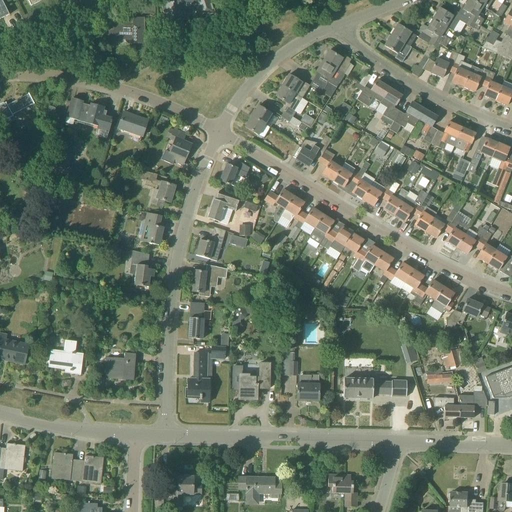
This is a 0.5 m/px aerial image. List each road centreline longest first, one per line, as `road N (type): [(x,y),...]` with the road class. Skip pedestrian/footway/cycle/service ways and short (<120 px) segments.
road 1 (residential): [(511,294),(441,265),(218,132)]
road 2 (residential): [(165,435),(178,254),(218,132)]
road 3 (tertiary): [(400,443),(165,435)]
road 4 (residential): [(218,132),(133,93),(0,72)]
road 5 (residential): [(511,130),(419,89),(335,26)]
road 6 (residential): [(218,132),(263,70),(335,26)]
road 7 (tertiary): [(134,436),(0,415)]
road 8 (residential): [(0,57),(112,0)]
